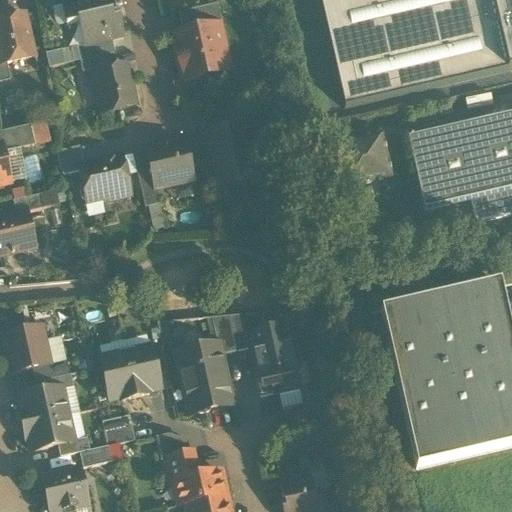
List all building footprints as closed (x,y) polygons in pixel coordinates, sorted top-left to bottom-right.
[(83,47),(83,49),(111,42),(123,40),(118,21),(112,22),(111,18),(114,17),(109,0),(100,0),(92,2),(91,0),(82,0),(61,5),(61,7),(65,26),(66,28),(78,25),(83,47)] [(343,110),(506,73),(490,3),(504,0),(334,0),(320,3),(343,110)] [(511,0),(504,0),(490,3),(506,73),(510,72),(511,71),(511,0)] [(55,28),(65,26),(61,7),(51,9),(55,28)] [(177,15),(182,38),(218,30),(213,7),(177,15)] [(0,67),(6,66),(34,60),(24,18),(0,23),(0,67)] [(173,40),(182,83),(203,78),(202,72),(220,68),(217,54),(223,52),(218,30),(182,38),(173,40)] [(76,48),(79,63),(112,55),(114,55),(111,42),(83,49),(83,47),(76,48)] [(60,52),(64,66),(79,63),(76,48),(60,52)] [(48,70),(64,66),(60,52),(45,55),(48,70)] [(116,71),(112,55),(79,63),(82,75),(93,72),(94,76),(116,71)] [(0,84),(10,82),(6,66),(0,67),(0,84)] [(94,76),(102,114),(134,107),(125,69),(116,71),(94,76)] [(241,128),(242,133),(256,130),(251,109),(222,116),(225,131),(241,128)] [(423,212),(470,202),(511,192),(511,116),(407,140),(423,212)] [(45,124),(29,128),(34,148),(49,145),(45,124)] [(0,148),(1,149),(2,155),(19,151),(34,148),(29,128),(0,134),(0,148)] [(238,175),(243,178),(252,176),(255,171),(253,162),(248,159),(242,133),(241,128),(225,131),(207,135),(209,143),(214,163),(216,175),(237,170),(238,175)] [(389,172),(390,177),(392,182),(382,136),(332,147),(336,150),(371,142),(381,148),(386,171),(389,172)] [(382,183),(387,181),(390,177),(389,172),(386,171),(381,148),(371,142),(336,150),(343,181),(342,183),(342,188),(348,191),(352,190),(353,187),(379,181),(382,183)] [(184,148),(189,169),(200,167),(214,163),(209,143),(184,148)] [(150,172),(155,190),(156,190),(192,182),(191,181),(189,169),(184,148),(183,145),(146,154),(150,172)] [(343,181),(336,150),(332,147),(342,193),(392,182),(390,177),(387,181),(382,183),(379,181),(353,187),(352,190),(348,191),(342,188),(342,183),(343,181)] [(0,188),(9,186),(2,155),(1,149),(0,148),(0,188)] [(56,154),(61,177),(79,173),(78,169),(84,168),(79,148),(56,154)] [(2,155),(9,186),(26,182),(19,151),(2,155)] [(132,157),(121,159),(125,178),(136,175),(132,157)] [(101,201),(106,204),(126,199),(129,195),(125,178),(121,159),(84,168),(78,169),(79,173),(82,185),(79,190),(81,199),(86,202),(101,199),(101,201)] [(214,163),(200,167),(203,178),(216,175),(214,163)] [(191,181),(203,178),(200,167),(189,169),(191,181)] [(136,175),(144,210),(147,209),(159,206),(156,190),(155,190),(150,172),(136,175)] [(511,192),(470,202),(476,226),(511,217),(511,192)] [(48,196),(40,198),(42,212),(50,210),(48,196)] [(27,216),(42,212),(40,198),(12,204),(14,216),(26,213),(27,216)] [(165,230),(159,206),(147,209),(152,233),(165,230)] [(0,218),(0,260),(10,258),(9,256),(35,250),(27,216),(26,213),(14,216),(0,218)] [(35,252),(35,250),(9,256),(10,258),(35,252)] [(61,269),(68,281),(84,272),(77,260),(61,269)] [(511,324),(508,325),(499,286),(421,303),(418,289),(366,294),(371,315),(381,313),(416,470),(511,448),(511,324)] [(241,317),(229,318),(237,353),(248,350),(241,317)] [(221,357),(237,353),(229,318),(211,320),(217,346),(218,346),(221,357)] [(256,383),(259,399),(278,395),(298,390),(284,328),(250,335),(261,382),(256,383)] [(3,338),(11,376),(31,372),(47,368),(42,345),(44,344),(41,329),(3,338)] [(98,348),(101,360),(150,350),(147,338),(98,348)] [(47,368),(66,364),(61,340),(44,344),(42,345),(47,368)] [(195,413),(200,416),(206,414),(210,409),(231,404),(221,357),(218,346),(217,346),(176,355),(189,414),(195,413)] [(120,399),(121,402),(149,396),(148,393),(159,391),(150,350),(101,360),(110,402),(120,399)] [(70,377),(69,378),(66,364),(47,368),(31,372),(34,385),(43,384),(45,395),(61,392),(61,393),(72,390),(70,377)] [(72,390),(61,393),(67,418),(79,416),(73,390),(72,390)] [(301,406),(298,390),(278,395),(282,410),(301,406)] [(73,443),(67,418),(61,393),(61,392),(45,395),(20,401),(23,413),(20,414),(26,442),(29,441),(32,454),(57,448),(73,444),(73,443)] [(322,420),(337,421),(338,409),(324,407),(322,420)] [(302,429),(299,415),(274,421),(277,435),(302,429)] [(102,424),(107,449),(134,443),(129,418),(102,424)] [(163,462),(190,456),(188,442),(169,435),(154,438),(160,462),(163,462)] [(57,448),(60,460),(79,456),(89,453),(86,440),(73,443),(73,444),(57,448)] [(79,456),(82,471),(111,465),(107,449),(89,453),(79,456)] [(33,464),(57,458),(55,450),(30,455),(33,464)] [(163,462),(168,486),(173,485),(173,484),(195,479),(190,456),(163,462)] [(43,480),(49,511),(65,511),(86,507),(78,472),(43,480)] [(179,509),(186,507),(226,498),(223,486),(221,486),(218,474),(195,479),(173,484),(173,485),(179,509)] [(282,510),(282,511),(322,511),(318,492),(314,493),(310,478),(279,485),(283,503),(285,509),(282,510)] [(228,511),(226,498),(186,507),(187,511),(228,511)]
